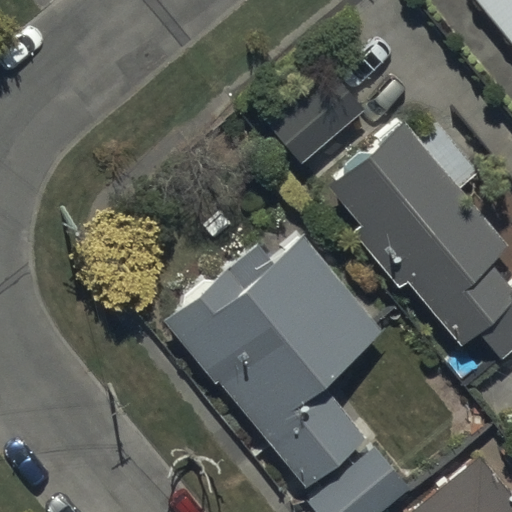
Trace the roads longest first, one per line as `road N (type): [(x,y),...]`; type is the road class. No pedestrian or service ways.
road 1 (residential): [(0,152),(47,91),(158,0)]
road 2 (residential): [(126,511),(0,351)]
